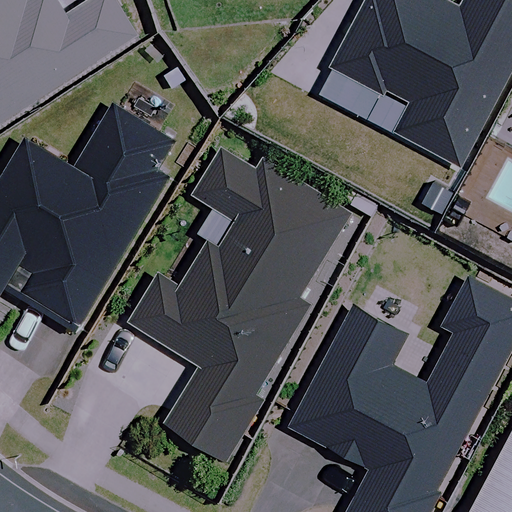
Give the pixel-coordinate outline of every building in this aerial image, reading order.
[(30,0),(27,2),(25,0),(0,0),(0,121),(134,35),(133,32),(111,0),(93,0),(65,18),(53,0),(30,0)] [(511,0),(462,0),(458,9),(439,0),(366,0),(330,69),(406,108),(392,134),(458,168),(511,63),(511,0)] [(0,177),(0,291),(7,280),(79,323),(166,178),(153,170),(169,144),(109,109),(71,172),(21,142),(0,177)] [(254,171),(221,150),(193,195),(234,220),(217,248),(206,241),(178,286),(152,270),(120,322),(196,369),(161,426),(222,463),(262,399),(251,393),(305,305),(294,298),(347,212),(261,160),(254,171)] [(345,511),(427,511),(438,494),(433,491),(511,345),(511,298),(469,275),(439,329),(452,336),(424,386),(390,368),(406,339),(351,309),(287,427),(368,471),(345,511)] [(511,511),(511,436),(470,511),(511,511)]
